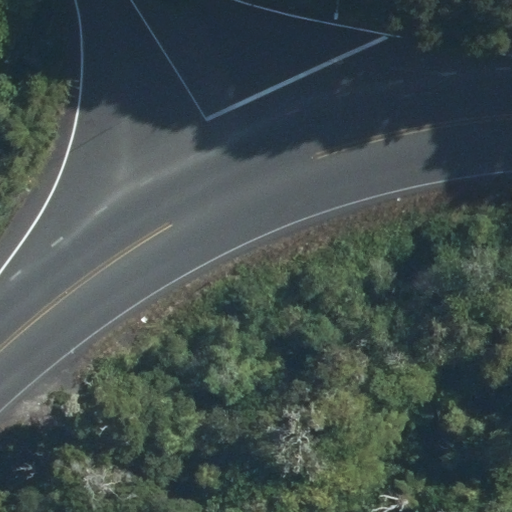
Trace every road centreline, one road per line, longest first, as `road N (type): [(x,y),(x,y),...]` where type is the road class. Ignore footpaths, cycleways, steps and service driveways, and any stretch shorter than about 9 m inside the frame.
road 1 (secondary): [(0,349),(154,230),(246,185)]
road 2 (secondary): [(246,185),(366,145),(511,118)]
road 3 (residential): [(134,0),(246,185)]
